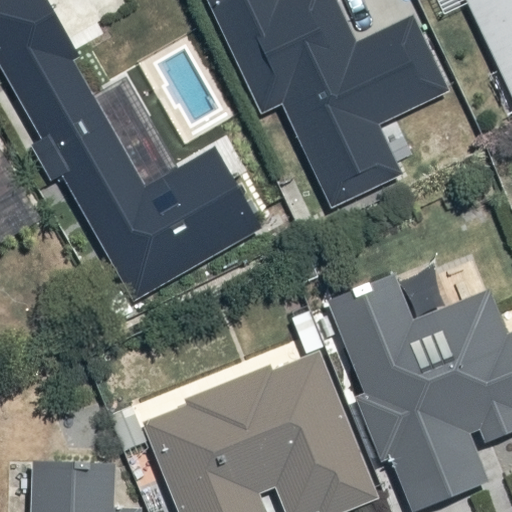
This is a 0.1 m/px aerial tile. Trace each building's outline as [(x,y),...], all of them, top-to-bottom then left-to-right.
[(46,0),(0,0),(0,70),(40,140),(28,146),(48,181),(58,175),(130,301),(258,227),(213,149),(143,189),(71,63),(80,58),(46,0)] [(204,0),(259,114),(279,105),(328,208),(400,175),(377,126),(448,93),(411,15),(354,42),(334,0),(204,0)] [(511,0),(464,0),(511,102),(511,0)] [(0,260),(11,255),(0,233),(0,260)] [(420,511),(430,511),(455,502),(458,511),(488,511),(480,492),(499,484),(482,443),(497,436),(503,451),(511,447),(511,300),(501,305),(478,247),(341,304),(378,395),(364,400),(392,467),(400,463),(420,511)] [(156,430),(187,511),(278,511),(275,503),(288,498),(292,511),(372,511),(388,506),(333,362),(156,430)] [(125,466),(50,467),(47,511),(157,511),(158,511),(126,511),(125,466)]
